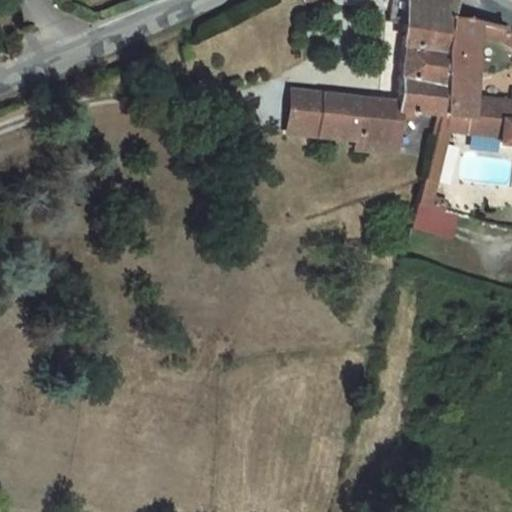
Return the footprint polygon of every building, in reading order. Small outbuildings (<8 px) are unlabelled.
[(292,0),(290,1),(291,20),(320,21),(322,0),(292,0)] [(472,44),(477,27),(439,17),(409,122),(448,125),(472,44)] [(472,44),(448,125),(474,135),(483,113),(502,63),(506,55),(510,44),(472,44)] [(405,155),(409,122),(376,117),(375,112),(319,107),(318,113),(296,110),(293,143),(405,155)] [(511,124),(483,113),(474,135),(504,146),(511,124)] [(511,149),(504,146),(474,135),(448,125),(443,140),(452,144),(498,161),(496,167),(511,172),(511,149)] [(443,140),(422,204),(448,214),(452,203),(435,197),(452,144),(443,140)]
